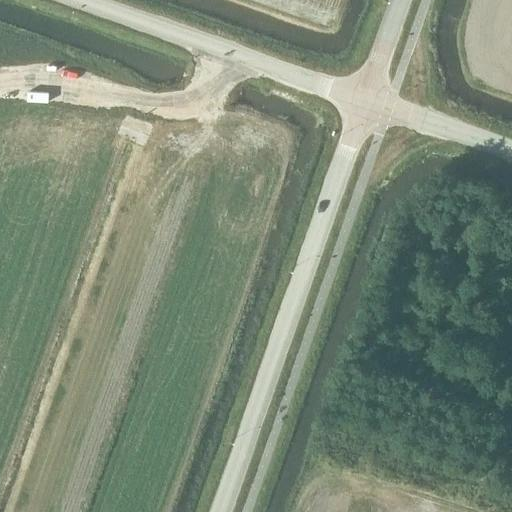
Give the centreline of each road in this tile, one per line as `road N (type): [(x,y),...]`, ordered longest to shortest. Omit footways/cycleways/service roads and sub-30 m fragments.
road 1 (tertiary): [(220,511),(365,101)]
road 2 (unclassified): [(365,101),(77,0)]
road 3 (unclassified): [(511,153),(365,101)]
